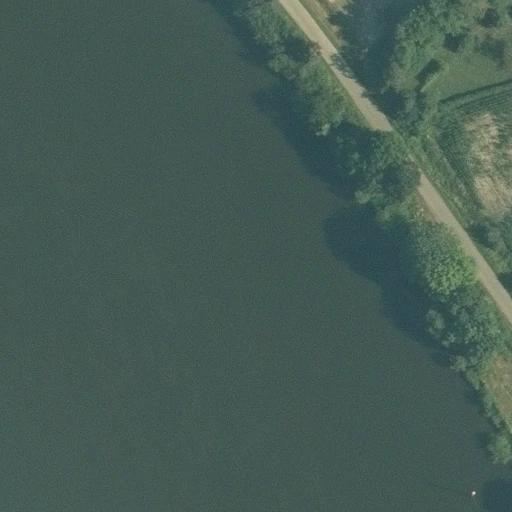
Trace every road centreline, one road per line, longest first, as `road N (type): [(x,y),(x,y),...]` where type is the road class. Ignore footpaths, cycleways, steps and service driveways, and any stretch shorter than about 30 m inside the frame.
road 1 (unclassified): [(511,310),(284,0)]
road 2 (track): [(511,3),(464,26),(374,114)]
